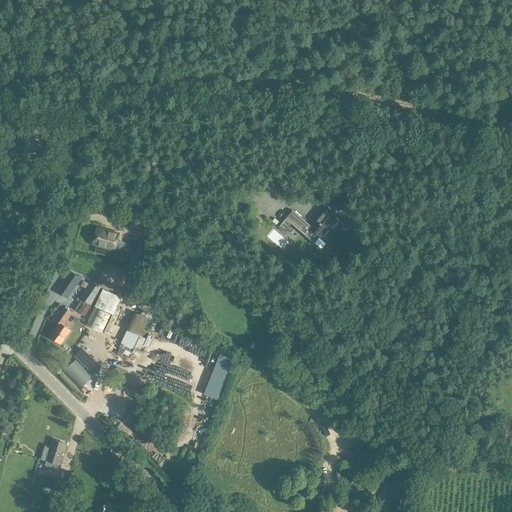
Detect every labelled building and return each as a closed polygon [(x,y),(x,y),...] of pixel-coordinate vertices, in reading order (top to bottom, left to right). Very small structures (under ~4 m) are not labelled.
[(86,135),(80,134),(80,132),(72,132),(71,142),(92,144),(92,137),(86,137),(86,135)] [(66,161),(65,167),(86,170),(87,164),(66,161)] [(135,201),(127,227),(151,234),(158,208),(135,201)] [(328,208),(310,229),(323,240),(341,219),(328,208)] [(98,229),(93,245),(115,251),(119,235),(98,229)] [(141,241),(133,270),(140,272),(148,243),(141,241)] [(78,248),(72,264),(96,272),(102,256),(78,248)] [(140,272),(133,270),(125,299),(131,301),(140,272)] [(70,276),(59,292),(70,299),(78,288),(76,287),(79,282),(70,276)] [(83,297),(91,303),(100,290),(92,283),(83,297)] [(84,302),(78,311),(85,317),(92,308),(84,302)] [(59,322),(50,336),(61,343),(70,330),(64,326),(72,313),(59,304),(56,309),(60,311),(55,319),(59,322)] [(96,307),(88,326),(103,333),(103,331),(111,314),(96,307)] [(113,315),(105,332),(109,333),(119,314),(114,312),(113,315)] [(150,330),(161,337),(165,332),(153,324),(150,330)] [(95,346),(101,336),(92,331),(86,340),(95,346)] [(146,338),(140,336),(133,352),(138,355),(146,338)] [(123,353),(129,356),(132,349),(121,343),(117,354),(122,356),(123,353)] [(93,376),(75,359),(62,373),(80,390),(93,376)] [(53,440),(47,461),(59,464),(65,443),(53,440)] [(351,467),(350,467),(343,468),(345,479),(353,477),(352,471),(351,467)] [(374,495),(382,481),(373,476),(365,490),(374,495)] [(51,488),(54,478),(48,477),(45,487),(51,488)] [(54,478),(51,488),(44,511),(58,511),(61,502),(66,482),(54,478)] [(66,482),(61,502),(65,503),(71,483),(66,482)] [(356,495),(351,493),(347,502),(353,504),(356,495)] [(366,511),(367,511),(371,505),(366,503),(362,509),(366,511)]
